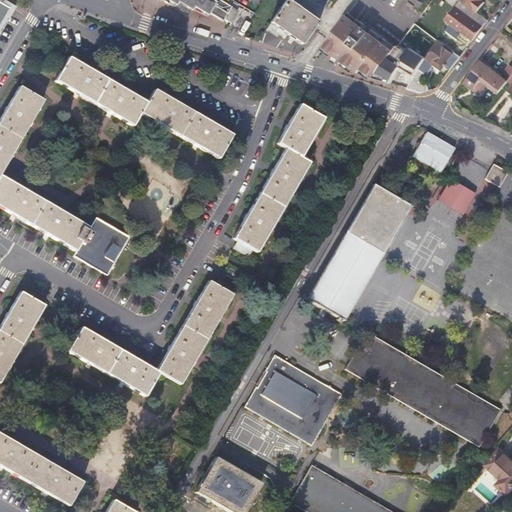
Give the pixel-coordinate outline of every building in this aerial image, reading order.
[(238,12),(218,0),(157,0),(159,1),(160,0),(164,0),(176,6),(178,3),(191,11),(194,8),(207,16),(209,13),(223,21),(224,20),(231,24),(238,12)] [(286,0),(271,22),(303,44),(318,21),(287,0),(286,0)] [(460,0),(477,13),(485,3),(482,1),(483,0),(460,0)] [(0,24),(9,9),(0,3),(0,24)] [(359,17),(351,10),(348,14),(356,20),(359,17)] [(342,62),(345,59),(357,68),(361,64),(364,66),(368,69),(391,39),(373,27),(370,30),(359,46),(353,41),(364,26),(366,22),(359,17),(356,20),(348,14),(326,45),(335,52),(332,55),(342,62)] [(446,29),(456,37),(461,32),(450,23),(446,29)] [(370,30),(364,26),(353,41),(359,46),(370,30)] [(391,39),(368,69),(376,75),(399,45),(391,39)] [(441,70),(444,67),(450,71),(460,58),(454,53),(455,51),(438,39),(426,58),(441,70)] [(326,45),(323,48),(332,55),(335,52),(326,45)] [(410,47),(399,64),(415,75),(418,69),(426,58),(410,47)] [(145,104),(67,59),(54,82),(77,95),(109,114),(132,127),(139,114),(161,127),(194,146),(218,160),(231,136),(153,91),(145,104)] [(478,93),(486,83),(500,93),(509,82),(481,60),(473,70),(475,71),(465,84),(478,93)] [(406,88),(420,92),(427,90),(425,86),(419,82),(425,73),(418,69),(415,75),(406,88)] [(27,193),(0,176),(0,173),(10,156),(29,123),(42,101),(18,88),(5,111),(0,119),(0,208),(13,216),(46,236),(74,252),(72,257),(106,276),(129,237),(95,218),(89,228),(62,213),(27,193)] [(246,215),(232,240),(237,243),(251,251),(256,254),(271,228),(296,185),(308,164),(300,159),(311,140),(322,120),(298,106),(285,128),(275,145),(284,150),(272,171),(246,215)] [(420,146),(413,158),(441,175),(454,152),(426,136),(420,146)] [(484,182),(498,190),(507,176),(493,168),(484,182)] [(432,192),(401,174),(388,196),(394,199),(403,183),(429,198),(432,192)] [(436,203),(461,218),(475,196),(449,182),(436,203)] [(410,208),(394,199),(388,196),(372,186),(305,299),(335,318),(334,320),(338,322),(340,320),(342,321),(410,208)] [(233,249),(247,257),(251,251),(237,243),(233,249)] [(224,277),(238,284),(241,278),(228,270),(224,277)] [(158,374),(179,386),(192,363),(207,337),(218,317),(231,296),(207,282),(195,303),(168,348),(154,372),(135,361),(102,342),(80,329),(66,353),(90,367),(121,385),(144,398),(158,374)] [(0,382),(12,362),(31,328),(42,308),(18,294),(6,315),(0,325),(0,382)] [(344,370),(475,446),(496,411),(365,334),(344,370)] [(310,446),(341,394),(275,355),(265,371),(266,373),(257,388),(256,388),(244,407),(310,446)] [(46,492),(67,505),(81,481),(61,469),(15,442),(0,433),(0,464),(2,466),(46,492)] [(511,454),(501,446),(484,466),(499,478),(493,486),(482,477),(472,488),(496,508),(511,489),(511,454)] [(195,493),(227,511),(244,511),(261,484),(215,458),(195,493)] [(392,511),(311,464),(289,502),(306,511),(392,511)] [(133,511),(110,499),(102,511),(133,511)]
